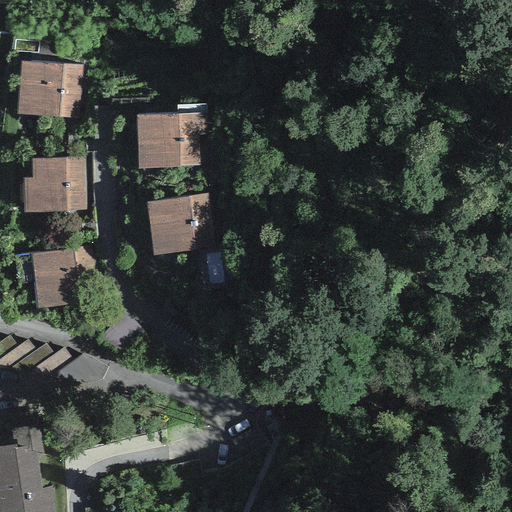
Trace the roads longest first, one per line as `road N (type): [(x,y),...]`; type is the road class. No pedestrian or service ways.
road 1 (residential): [(227,419),(125,298),(107,255),(98,126)]
road 2 (residential): [(0,324),(227,419)]
road 3 (residential): [(227,419),(207,442),(115,460),(85,478),(73,511)]
